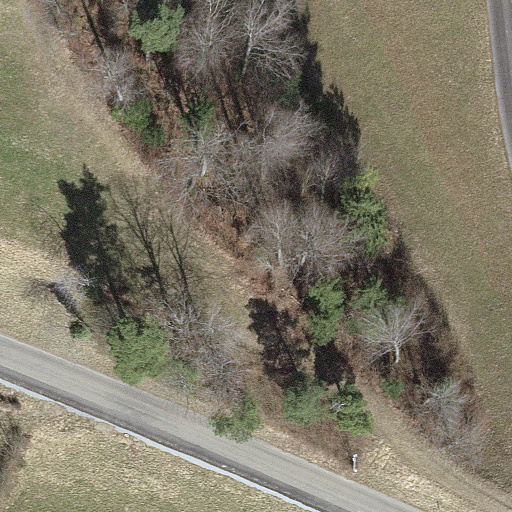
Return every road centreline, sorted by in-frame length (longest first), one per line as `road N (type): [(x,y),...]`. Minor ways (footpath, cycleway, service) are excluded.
road 1 (unclassified): [(365,511),(0,358)]
road 2 (unclassified): [(501,0),(511,132)]
